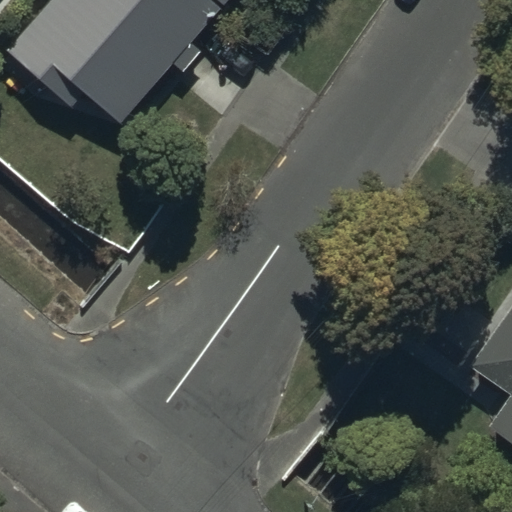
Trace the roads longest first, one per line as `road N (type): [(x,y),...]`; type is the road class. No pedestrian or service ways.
road 1 (residential): [(126,484),(455,0)]
road 2 (tertiary): [(0,374),(126,484)]
